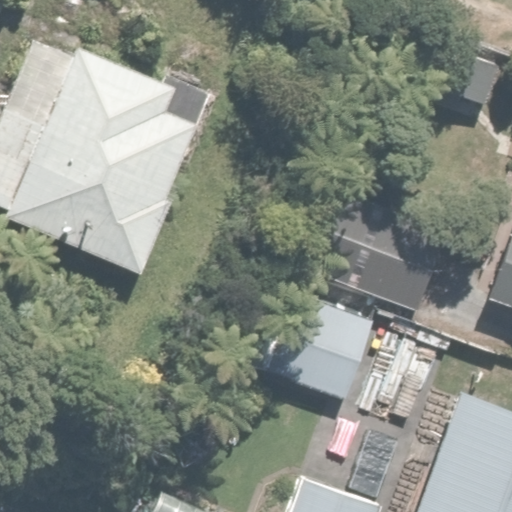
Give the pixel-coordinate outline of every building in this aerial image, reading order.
[(423,0),(367,0),(367,2),(419,16),(423,0)] [(136,65),(40,23),(0,113),(0,202),(145,267),(224,87),(142,51),(136,65)] [(427,33),(410,72),(486,104),(502,64),(427,33)] [(331,183),(300,263),(433,314),(464,234),(331,183)] [(511,236),(488,293),(511,303),(511,236)] [(257,311),(239,355),(340,397),(358,353),(257,311)] [(511,511),(511,395),(465,379),(417,511),(511,511)] [(394,511),(401,494),(307,459),(286,511),(394,511)]
